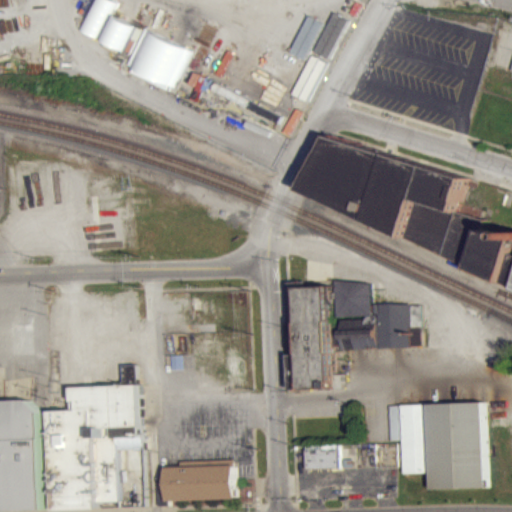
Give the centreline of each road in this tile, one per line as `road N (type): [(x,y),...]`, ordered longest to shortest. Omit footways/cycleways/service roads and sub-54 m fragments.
road 1 (residential): [(383,0),(324,107),(266,242),(277,511)]
road 2 (residential): [(0,273),(265,265)]
road 3 (residential): [(324,107),(511,165)]
